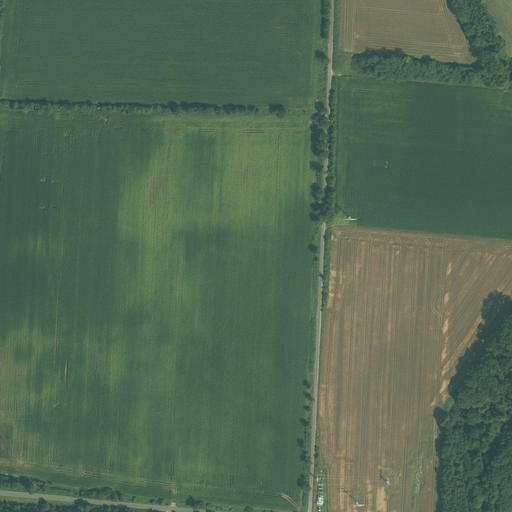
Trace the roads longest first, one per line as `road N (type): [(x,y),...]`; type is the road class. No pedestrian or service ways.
road 1 (residential): [(333,0),(309,511)]
road 2 (residential): [(0,491),(178,511)]
